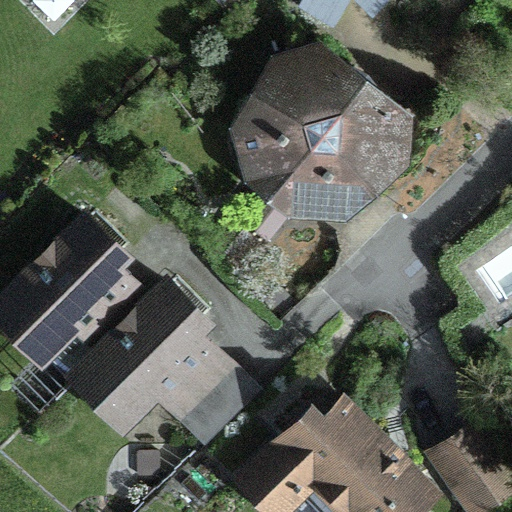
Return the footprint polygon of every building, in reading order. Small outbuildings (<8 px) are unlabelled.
[(300,0),(300,1),(333,19),(344,0),(300,0)] [(326,67),(319,41),(275,54),(236,124),(247,158),(263,153),(284,171),(270,188),(292,206),(343,209),(403,157),(406,112),(379,110),(380,96),(375,92),(377,88),(371,89),(348,70),(348,65),(345,68),(339,63),(326,67)] [(0,304),(71,376),(79,369),(121,327),(100,306),(128,278),(111,261),(122,250),(87,215),(0,300),(0,304)] [(197,401),(174,378),(208,345),(191,328),(203,316),(168,281),(79,369),(124,414),(147,391),(161,391),(183,414),(197,401)] [(387,438),(344,396),(322,418),(310,406),(243,476),(276,509),(303,485),(329,511),(409,511),(435,487),(397,448),(391,454),(381,444),(387,438)] [(474,509),(511,482),(511,468),(476,417),(432,448),(474,509)]
